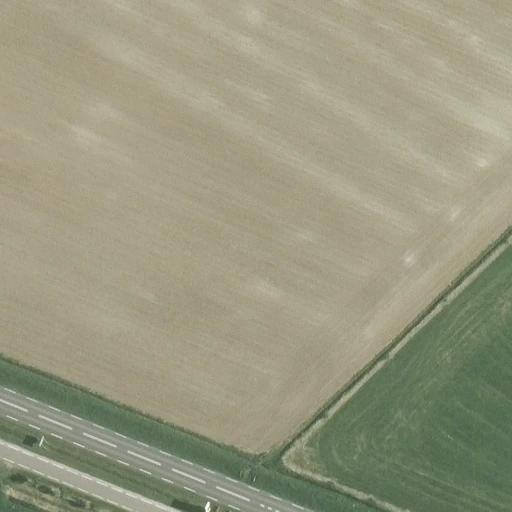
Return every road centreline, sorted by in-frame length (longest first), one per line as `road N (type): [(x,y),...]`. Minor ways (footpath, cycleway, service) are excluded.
road 1 (secondary): [(270,511),(0,402)]
road 2 (unclassified): [(151,511),(0,450)]
